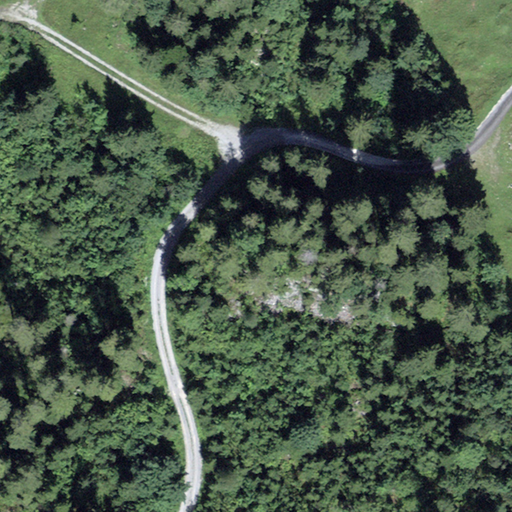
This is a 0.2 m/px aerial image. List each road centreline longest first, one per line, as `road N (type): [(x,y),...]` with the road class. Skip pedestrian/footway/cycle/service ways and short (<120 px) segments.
road 1 (track): [(237,155),(172,230),(155,291),(192,468),(185,511)]
road 2 (track): [(237,155),(31,18),(0,13)]
road 3 (track): [(472,136),(414,167),(378,163),(303,134),(265,137),(237,155)]
